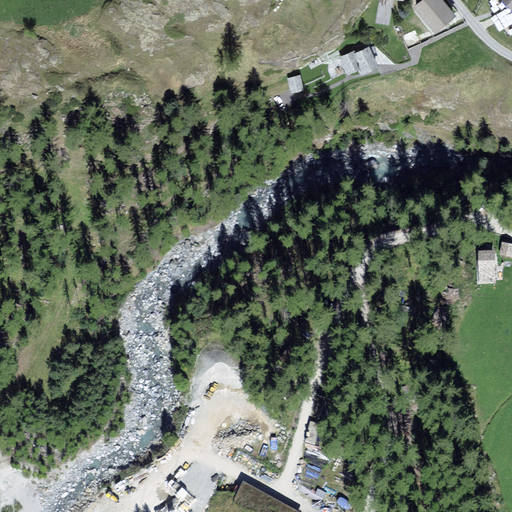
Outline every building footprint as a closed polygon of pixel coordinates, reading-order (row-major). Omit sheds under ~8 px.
[(449,15),(436,0),(411,0),(406,5),(428,32),(449,15)] [(511,9),(511,0),(502,0),(499,6),(510,13),(511,9)] [(340,55),(347,74),(360,69),(361,72),(379,65),(371,44),(340,55)] [(511,244),(499,241),(496,253),(509,256),(511,244)] [(489,249),(473,250),(476,284),(492,282),(489,249)] [(245,511),(297,511),(244,483),(232,505),(245,511)] [(177,495),(190,506),(196,499),(183,489),(177,495)]
